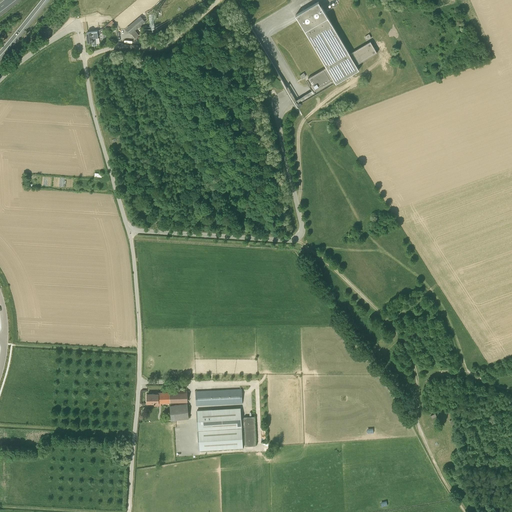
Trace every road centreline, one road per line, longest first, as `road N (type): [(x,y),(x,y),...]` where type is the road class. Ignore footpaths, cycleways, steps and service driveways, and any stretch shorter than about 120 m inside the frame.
road 1 (unclassified): [(136,411),(132,248),(83,56)]
road 2 (track): [(297,207),(298,129),(367,71)]
road 3 (unclassified): [(83,56),(119,46),(160,48),(217,0)]
road 4 (unclassified): [(0,79),(75,26),(83,56)]
